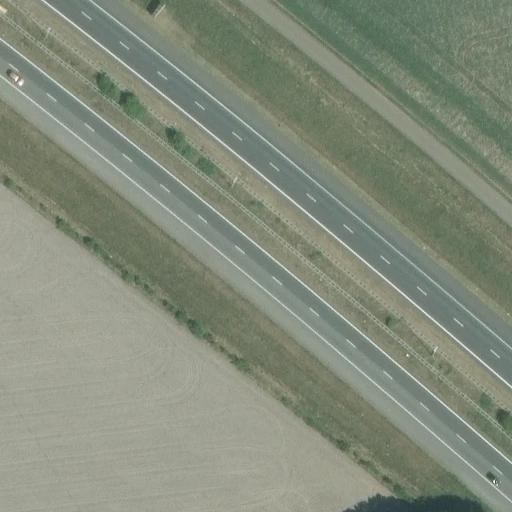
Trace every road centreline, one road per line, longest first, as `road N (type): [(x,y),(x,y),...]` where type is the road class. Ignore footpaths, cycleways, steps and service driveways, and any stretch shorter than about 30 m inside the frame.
road 1 (motorway): [(0,48),(272,271),(511,484)]
road 2 (motorway): [(511,371),(66,0)]
road 3 (unclassified): [(511,220),(250,0)]
